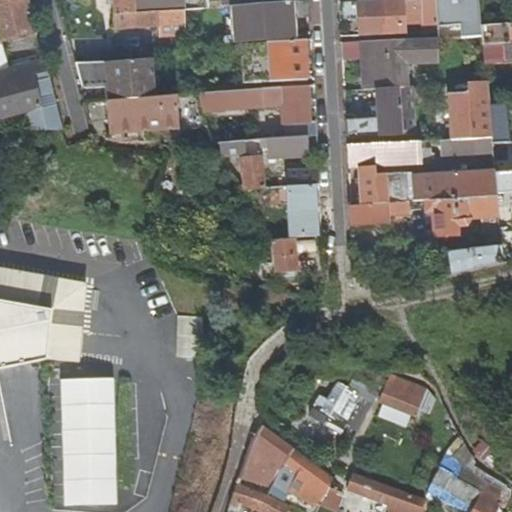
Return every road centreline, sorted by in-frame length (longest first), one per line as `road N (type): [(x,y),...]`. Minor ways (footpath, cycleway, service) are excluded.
road 1 (residential): [(325,0),(338,246)]
road 2 (residential): [(72,125),(44,0)]
